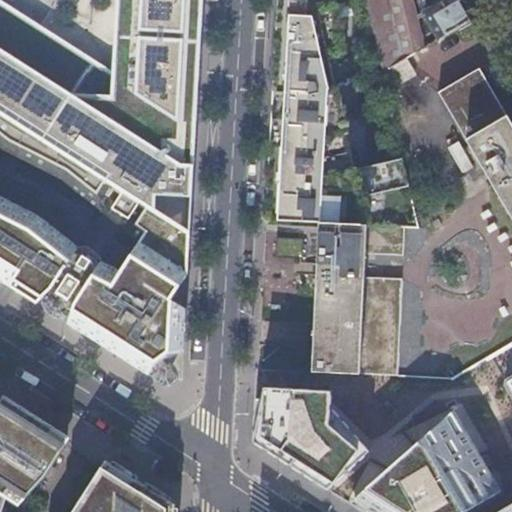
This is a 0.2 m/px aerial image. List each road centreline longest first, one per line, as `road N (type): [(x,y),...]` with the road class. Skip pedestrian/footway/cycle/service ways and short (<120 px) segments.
road 1 (residential): [(240,0),(214,476)]
road 2 (residential): [(0,338),(214,476)]
